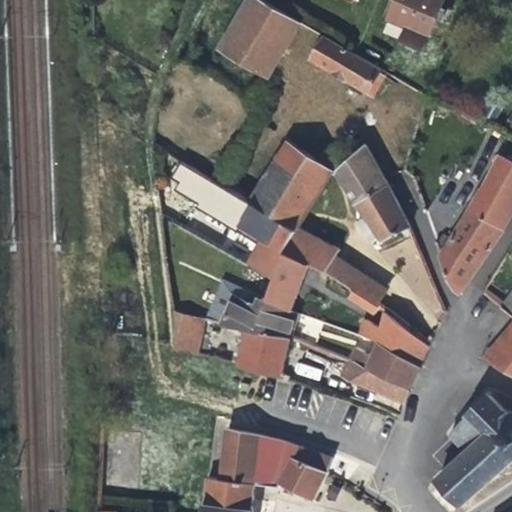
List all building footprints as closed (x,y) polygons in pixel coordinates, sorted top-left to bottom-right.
[(292,36),(301,22),(265,1),(263,0),(250,0),(221,50),(268,78),(292,36)] [(425,49),(446,0),(399,0),(386,32),(425,49)] [(379,74),(382,70),(356,54),(330,39),(316,61),(350,82),(366,91),(374,96),(385,77),(379,74)] [(266,113),(279,91),(264,82),(251,103),(263,112),(266,113)] [(366,91),(350,82),(348,88),(363,96),(366,91)] [(271,168),(288,142),(289,142),(290,141),(260,123),(257,121),(239,149),(271,168)] [(411,228),(385,178),(366,145),(348,161),(337,175),(366,217),(383,242),(411,228)] [(337,175),(348,161),(327,148),(318,161),(333,174),(337,175)] [(507,226),(511,216),(511,159),(500,155),(491,174),(486,184),(452,239),(441,256),(456,290),(460,293),(507,226)] [(380,238),(366,217),(356,223),(370,244),(380,238)] [(289,310),(312,266),(287,252),(298,231),(277,219),(249,264),(275,278),(265,300),(289,310)] [(336,257),(340,250),(299,229),(298,231),(287,252),(312,266),(326,273),(336,257)] [(441,256),(452,239),(444,234),(440,240),(437,245),(441,256)] [(388,290),(336,257),(326,273),(378,304),(388,290)] [(291,338),(298,314),(289,310),(265,300),(263,298),(223,280),(207,319),(242,329),(249,330),(291,338)] [(506,302),(488,288),(484,293),(502,307),(506,302)] [(430,289),(420,297),(436,316),(446,308),(430,289)] [(511,315),(511,294),(506,302),(502,307),(511,315)] [(197,354),(204,318),(175,311),(177,350),(197,354)] [(431,345),(398,317),(390,312),(384,327),(368,320),(361,336),(380,343),(384,344),(422,367),(431,345)] [(511,328),(486,357),(511,371),(511,328)] [(241,363),(249,330),(242,329),(233,362),(241,363)] [(282,375),(291,338),(249,330),(241,363),(240,366),(282,375)] [(422,367),(384,344),(380,343),(374,357),(370,369),(412,389),(422,367)] [(370,369),(374,357),(356,348),(350,360),(370,369)] [(412,389),(370,369),(350,360),(349,360),(342,377),(405,403),(412,389)] [(297,362),(294,373),(319,380),(322,369),(297,362)] [(248,390),(250,383),(243,382),(241,388),(248,390)] [(511,402),(491,394),(491,392),(488,392),(488,395),(468,414),(466,414),(466,417),(468,417),(451,435),(467,452),(439,479),(438,478),(436,481),(439,484),(460,506),(464,508),(473,502),(511,466),(511,402)] [(253,511),(257,485),(280,487),(283,483),(304,494),(312,498),(311,499),(314,501),(329,472),(334,458),(301,447),(277,440),(264,436),(242,431),(229,429),(223,479),(209,477),(204,511),(253,511)]
